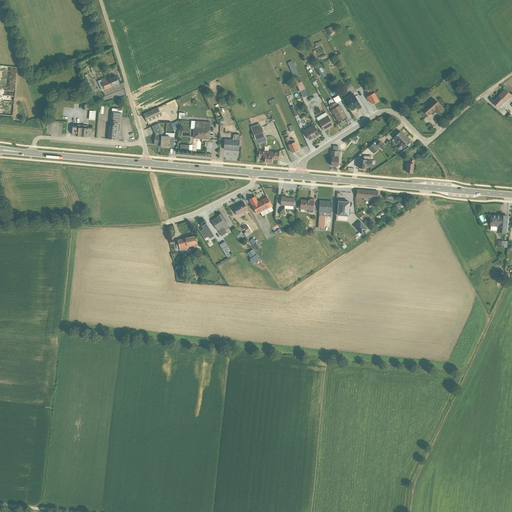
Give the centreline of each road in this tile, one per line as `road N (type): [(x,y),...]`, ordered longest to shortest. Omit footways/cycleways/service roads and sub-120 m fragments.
road 1 (unclassified): [(100,0),(146,163)]
road 2 (unclassified): [(425,144),(394,113),(376,113),(308,156),(300,177)]
road 3 (primary): [(300,177),(447,189)]
road 4 (primary): [(19,152),(146,163)]
